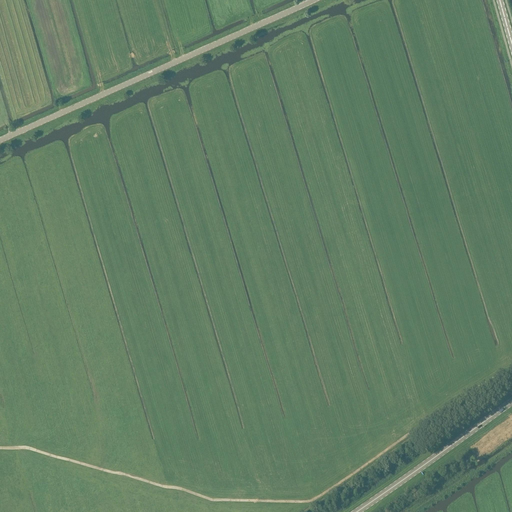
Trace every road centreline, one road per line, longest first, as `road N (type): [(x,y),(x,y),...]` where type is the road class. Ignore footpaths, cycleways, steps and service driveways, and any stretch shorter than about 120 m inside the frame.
road 1 (track): [(504,370),(312,501),(213,500),(26,447),(0,447)]
road 2 (unclassified): [(0,140),(314,0)]
road 3 (primary): [(356,511),(511,401)]
